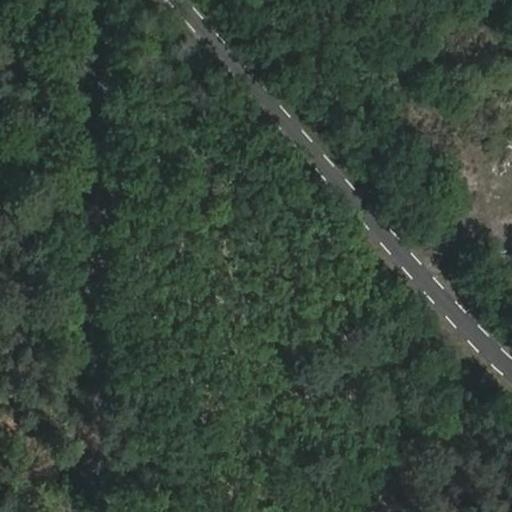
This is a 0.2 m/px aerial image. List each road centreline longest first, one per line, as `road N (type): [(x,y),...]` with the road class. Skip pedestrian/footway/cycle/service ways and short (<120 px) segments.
road 1 (track): [(98,511),(94,0)]
road 2 (tertiary): [(511,368),(184,0)]
